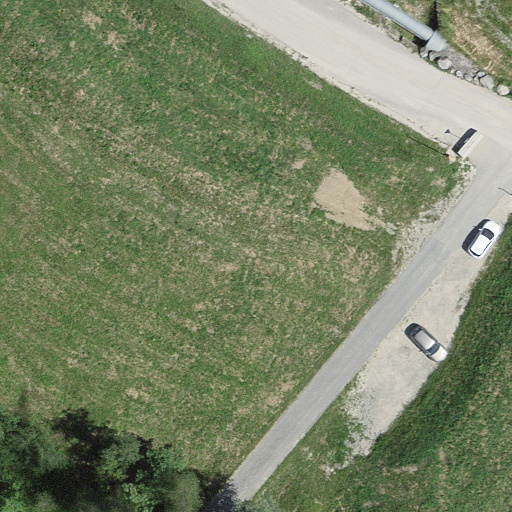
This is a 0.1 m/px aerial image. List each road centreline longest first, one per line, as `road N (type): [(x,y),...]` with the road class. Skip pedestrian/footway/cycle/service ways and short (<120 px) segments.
road 1 (residential): [(511,181),(217,511)]
road 2 (track): [(283,0),(511,149)]
